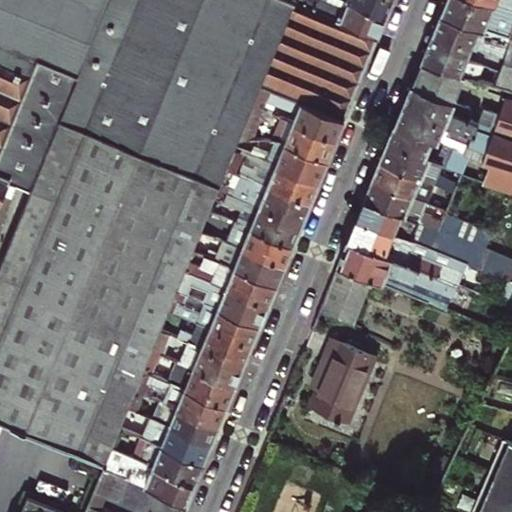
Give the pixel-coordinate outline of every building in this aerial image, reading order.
[(235,145),(239,137),(250,109),(261,114),(263,108),(252,103),(260,83),(294,0),(292,0),(0,0),(0,39),(51,60),(32,122),(11,174),(18,177),(34,184),(0,266),(0,361),(124,417),(128,409),(135,390),(143,371),(152,350),(160,330),(168,309),(177,289),(185,269),(193,249),(201,229),(209,209),(218,188),(224,172),(235,145)] [(302,100),(343,118),(377,35),(296,1),(294,0),(260,83),(273,88),(295,97),(302,100)] [(296,0),(296,1),(377,35),(386,14),(351,0),(296,0)] [(351,0),(386,14),(391,0),(351,0)] [(511,31),(511,8),(486,0),(445,0),(440,13),(510,36),(511,31)] [(511,0),(486,0),(511,8),(511,0)] [(504,56),(510,36),(440,13),(432,33),(471,45),(504,56)] [(511,31),(510,36),(504,56),(494,84),(511,90),(511,31)] [(427,46),(465,59),(471,45),(432,33),(427,46)] [(0,200),(11,174),(32,122),(51,60),(0,39),(0,200)] [(476,78),(482,64),(465,59),(427,46),(420,62),(419,64),(462,78),(462,76),(463,74),(476,78)] [(446,252),(511,279),(511,99),(480,89),(460,82),(462,78),(419,64),(403,104),(467,130),(465,135),(470,137),(467,145),(484,151),(480,160),(488,163),(482,181),(511,190),(511,258),(438,228),(364,198),(357,215),(446,252)] [(275,106),(267,102),(273,88),(260,83),(252,103),(263,108),(272,112),(275,106)] [(292,106),(298,109),(302,100),(295,97),(292,106)] [(293,121),(335,138),(343,118),(302,100),(298,109),(293,121)] [(465,135),(467,130),(403,104),(395,122),(448,144),(444,154),(449,156),(453,147),(464,152),(467,145),(470,137),(465,135)] [(261,114),(270,117),(272,112),(263,108),(261,114)] [(244,136),(252,136),(261,114),(250,109),(239,137),(244,136)] [(276,126),(289,131),(293,121),(281,115),(276,126)] [(285,141),(327,158),(335,138),(293,121),(289,131),(285,141)] [(444,154),(448,144),(395,122),(388,141),(442,163),(445,165),(449,156),(444,154)] [(318,179),(327,158),(285,141),(263,136),(252,136),(244,136),(239,137),(235,145),(276,162),(318,179)] [(442,163),(388,141),(380,160),(434,182),(453,190),(456,184),(456,183),(437,175),(442,163)] [(468,155),(480,160),(484,151),(467,145),(464,152),(464,153),(468,155)] [(445,165),(461,171),(468,155),(464,153),(464,152),(453,147),(449,156),(445,165)] [(426,200),(434,182),(380,160),(372,178),(426,200)] [(268,184),(309,201),(318,179),(276,162),(268,184)] [(218,188),(229,192),(235,176),(224,172),(218,188)] [(268,184),(255,179),(256,176),(248,173),(246,177),(253,180),(245,199),(301,222),(309,201),(268,184)] [(0,200),(0,228),(17,188),(15,187),(18,177),(11,174),(0,200)] [(422,212),(426,200),(372,178),(364,198),(438,228),(441,220),(422,212)] [(229,210),(223,208),(229,192),(218,188),(209,209),(219,213),(227,216),(229,210)] [(292,243),(301,222),(245,199),(244,198),(235,219),(292,243)] [(201,229),(210,232),(219,213),(209,209),(201,229)] [(443,261),(446,252),(357,215),(348,237),(457,282),(462,269),(443,261)] [(284,263),(292,243),(235,219),(234,219),(228,234),(221,231),(219,236),(284,263)] [(276,283),(284,263),(219,236),(219,238),(214,236),(214,234),(210,232),(201,229),(193,249),(207,254),(212,240),(223,244),(226,244),(223,250),(237,256),(233,265),(276,283)] [(371,276),(446,307),(457,282),(348,237),(337,262),(371,276)] [(267,303),(276,283),(233,265),(207,254),(193,249),(185,269),(196,274),(202,277),(267,303)] [(319,307),(353,322),(371,276),(337,262),(319,307)] [(177,289),(188,294),(196,274),(185,269),(177,289)] [(259,323),(267,303),(202,277),(199,284),(200,285),(210,288),(208,294),(198,290),(196,297),(206,301),(259,323)] [(198,290),(208,294),(210,288),(200,285),(198,290)] [(251,343),(259,323),(206,301),(202,311),(184,303),(188,294),(177,289),(168,309),(181,314),(199,322),(251,343)] [(189,332),(175,327),(181,314),(168,309),(160,330),(173,335),(185,340),(189,332)] [(242,364),(251,343),(199,322),(194,334),(191,342),(242,364)] [(492,342),(503,347),(509,333),(498,328),(492,342)] [(234,384),(242,364),(191,342),(186,353),(169,346),(173,335),(160,330),(152,350),(177,361),(234,384)] [(185,340),(191,342),(194,334),(189,332),(185,340)] [(308,403),(346,418),(373,352),(330,334),(323,350),(329,353),(315,386),(308,403)] [(329,353),(323,350),(309,384),(315,386),(329,353)] [(120,429),(124,417),(0,361),(0,418),(105,464),(112,448),(120,429)] [(225,405),(234,384),(177,361),(168,382),(225,405)] [(217,424),(225,405),(168,382),(143,371),(135,390),(145,394),(149,383),(168,391),(163,402),(217,424)] [(128,409),(137,413),(145,394),(135,390),(128,409)] [(210,442),(217,424),(163,402),(160,401),(153,419),(210,442)] [(201,463),(210,442),(153,419),(137,413),(128,409),(124,417),(120,429),(130,433),(132,426),(144,431),(142,438),(201,463)] [(193,482),(201,463),(142,438),(140,437),(136,445),(142,448),(138,459),(193,482)] [(511,511),(511,443),(502,439),(470,511),(511,511)] [(185,502),(193,482),(138,459),(112,448),(105,464),(87,508),(96,511),(98,511),(105,495),(119,501),(128,478),(185,502)] [(24,504),(41,511),(43,511),(47,503),(29,495),(24,504)] [(63,511),(64,511),(47,503),(43,511),(63,511)]
